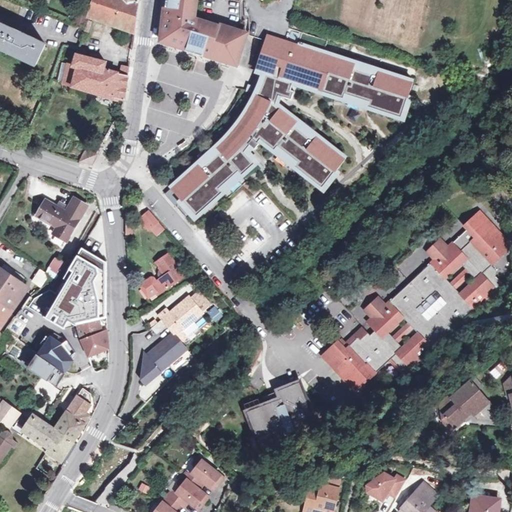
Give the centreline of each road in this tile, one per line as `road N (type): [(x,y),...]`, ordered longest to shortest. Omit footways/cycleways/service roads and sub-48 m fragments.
road 1 (tertiary): [(107,182),(123,347),(94,440),(61,493)]
road 2 (residential): [(256,473),(390,457),(457,473),(511,474)]
road 3 (tertiary): [(107,182),(129,150),(147,0)]
